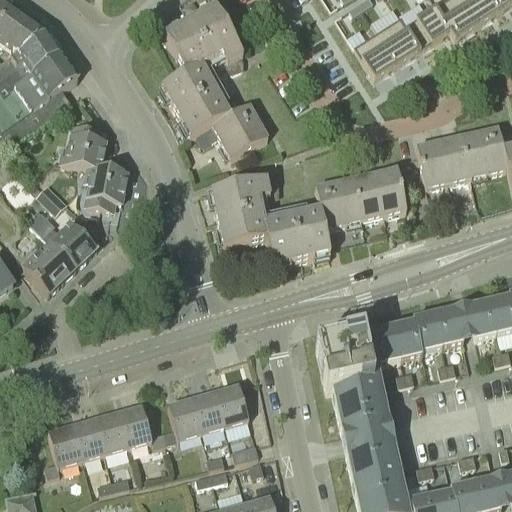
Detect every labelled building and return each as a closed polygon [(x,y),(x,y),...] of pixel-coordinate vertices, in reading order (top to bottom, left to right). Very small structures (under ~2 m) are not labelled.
[(344,0),(339,4),(343,10),(353,4),(350,0),(344,0)] [(435,14),(433,15),(448,39),(453,47),(476,32),(456,0),(435,14)] [(456,0),(476,32),(499,18),(487,0),(456,0)] [(511,0),(487,0),(499,18),(511,9),(511,0)] [(367,4),(357,10),(361,17),(372,11),(367,4)] [(0,33),(11,18),(0,10),(0,33)] [(357,10),(347,17),(351,23),(361,17),(357,10)] [(433,15),(404,33),(419,58),(448,39),(433,15)] [(242,67),(223,32),(215,17),(163,45),(184,84),(161,97),(190,149),(195,146),(211,137),(216,146),(230,171),(268,151),(248,115),(229,126),(202,77),(222,66),(227,76),(226,77),(229,83),(240,77),(237,70),(242,67)] [(0,74),(45,41),(11,18),(0,33),(0,74)] [(399,25),(376,40),(396,72),(419,58),(404,33),(399,25)] [(376,40),(353,54),(373,87),(396,72),(376,40)] [(45,41),(0,74),(0,89),(6,86),(13,97),(61,65),(45,41)] [(61,101),(78,89),(61,65),(13,97),(30,122),(61,101)] [(0,160),(70,114),(61,101),(30,122),(13,97),(6,86),(0,89),(0,160)] [(63,157),(60,172),(71,174),(87,177),(98,179),(99,179),(104,151),(97,150),(98,141),(72,135),(68,158),(63,157)] [(201,155),(216,146),(211,137),(195,146),(201,155)] [(498,139),(416,156),(425,198),(507,181),(511,204),(511,157),(503,160),(498,139)] [(21,164),(21,155),(12,155),(12,164),(21,164)] [(89,191),(85,214),(111,220),(112,211),(120,212),(126,184),(99,179),(98,179),(87,177),(85,190),(89,191)] [(324,241),(406,222),(397,180),(314,198),(319,219),(265,230),(260,210),(278,207),(275,193),(267,195),(266,190),(210,202),(223,260),(266,251),(268,257),(272,277),(330,264),(328,257),(324,241)] [(44,189),(38,183),(33,188),(39,194),(44,189)] [(54,221),(64,211),(46,193),(36,203),(54,221)] [(27,230),(74,278),(95,259),(96,258),(95,257),(94,258),(70,233),(58,243),(52,237),(54,235),(37,218),(33,221),(27,214),(19,221),(27,230)] [(47,304),(74,278),(27,230),(47,252),(22,277),(47,304)] [(0,300),(12,293),(0,274),(0,300)] [(511,340),(511,321),(508,305),(488,310),(495,344),(511,340)] [(474,349),(495,344),(488,310),(466,315),(474,349)] [(441,356),(462,351),(454,317),(433,322),(441,356)] [(420,361),(441,356),(433,322),(411,327),(412,330),(413,330),(420,361)] [(421,364),(420,361),(413,330),(412,330),(392,335),(400,369),(421,364)] [(378,374),(400,369),(392,335),(370,339),(378,374)] [(388,432),(378,389),(380,389),(376,374),(378,374),(370,339),(360,342),(360,344),(342,348),(343,352),(335,354),(334,350),(314,354),(325,401),(331,400),(344,459),(355,511),(399,511),(386,450),(392,449),(388,431),(388,432)] [(499,360),(502,372),(509,370),(507,359),(499,360)] [(494,374),(502,372),(499,360),(491,362),(494,374)] [(444,373),(447,384),(454,383),(452,371),(444,373)] [(439,386),(447,384),(444,373),(436,374),(439,386)] [(402,382),(405,393),(413,392),(410,380),(402,382)] [(397,395),(405,393),(402,382),(395,383),(397,395)] [(214,400),(225,437),(249,430),(238,393),(214,400)] [(202,443),(225,437),(214,400),(191,407),(202,443)] [(178,450),(202,443),(191,407),(167,414),(174,437),(162,441),(165,452),(177,448),(178,450)] [(165,452),(162,441),(150,444),(142,414),(118,421),(128,458),(152,451),(153,456),(165,452)] [(105,465),(128,458),(118,421),(95,428),(105,465)] [(82,471),(105,465),(95,428),(72,434),(82,471)] [(58,478),(82,471),(72,434),(48,441),(54,463),(55,471),(44,474),(47,485),(59,482),(58,478)] [(235,470),(258,463),(255,452),(232,459),(235,470)] [(500,469),(508,467),(505,456),(498,457),(500,469)] [(464,465),(467,477),(475,475),(472,463),(464,465)] [(221,464),(207,467),(209,476),(223,472),(221,464)] [(459,478),(467,477),(464,465),(457,466),(459,478)] [(252,485),(263,483),(260,471),(249,473),(252,485)] [(423,474),(425,486),(433,484),(430,472),(423,474)] [(417,487),(425,486),(423,474),(415,476),(417,487)] [(210,483),(212,492),(227,489),(225,479),(210,483)] [(198,495),(212,492),(210,483),(196,486),(198,495)] [(110,490),(112,499),(129,495),(126,486),(110,490)] [(470,491),(474,511),(497,511),(492,486),(470,491)] [(99,502),(112,499),(110,490),(97,493),(99,502)] [(452,511),(474,511),(470,491),(449,496),(449,499),(450,499),(452,511)] [(34,511),(32,495),(3,501),(4,511),(34,511)] [(452,511),(450,499),(449,499),(429,504),(431,511),(452,511)]
